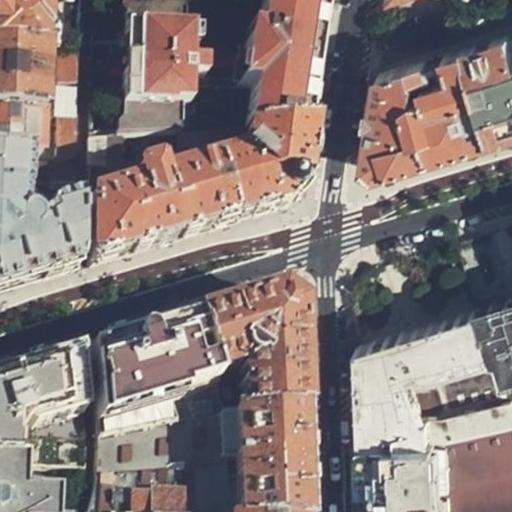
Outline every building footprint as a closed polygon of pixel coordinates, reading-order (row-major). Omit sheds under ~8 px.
[(49,25),(49,0),(0,0),(0,40),(46,43),(46,26),(49,25)] [(186,32),(187,2),(141,0),(129,0),(129,17),(124,16),(122,43),(127,43),(126,61),(125,78),(120,78),(118,122),(123,122),(122,138),(171,136),(179,135),(181,110),(188,110),(190,82),(205,83),(206,70),(206,68),(201,68),(202,56),(192,55),(193,33),(186,32)] [(129,0),(120,0),(119,10),(124,16),(129,17),(129,0)] [(331,0),(264,0),(264,6),(316,8),(323,9),(330,9),(331,0)] [(246,132),(303,128),(309,90),(317,43),(311,42),(316,8),(264,6),(261,6),(257,33),(247,31),(243,48),(237,86),(248,88),(241,131),(246,132)] [(317,43),(323,9),(316,8),(311,42),(317,43)] [(511,33),(467,47),(493,137),(511,131),(511,33)] [(127,43),(122,43),(117,47),(117,56),(121,60),(126,61),(127,43)] [(231,85),(237,86),(243,48),(238,47),(236,58),(233,72),(231,85)] [(365,164),(374,172),(493,137),(467,47),(444,53),(449,69),(452,69),(453,74),(424,82),(415,80),(416,77),(413,78),(412,73),(428,67),(426,59),(379,72),(376,94),(365,164)] [(0,111),(4,112),(5,118),(38,119),(41,54),(7,53),(7,57),(0,56),(0,111)] [(75,85),(77,56),(58,55),(56,85),(75,85)] [(236,58),(202,56),(201,68),(206,68),(206,70),(233,72),(236,58)] [(126,61),(121,60),(117,64),(116,74),(120,78),(125,78),(126,61)] [(74,120),(75,93),(64,93),(63,106),(49,106),(48,119),(74,120)] [(37,123),(38,119),(5,118),(0,117),(0,159),(25,160),(33,161),(36,161),(37,123)] [(38,119),(37,123),(55,125),(54,156),(74,156),(74,120),(48,119),(38,119)] [(113,139),(117,139),(122,138),(123,122),(118,122),(113,127),(113,139)] [(302,191),(311,128),(303,128),(246,132),(243,152),(249,157),(244,162),(237,157),(211,165),(228,229),(286,212),(294,202),(302,191)] [(233,143),(233,132),(202,133),(206,149),(233,143)] [(206,149),(202,133),(179,135),(171,136),(178,163),(209,160),(206,149)] [(84,140),(85,167),(100,168),(101,166),(117,165),(117,139),(113,139),(84,140)] [(0,296),(73,275),(74,202),(44,210),(43,215),(41,216),(42,219),(31,224),(31,221),(29,218),(26,216),(23,217),(20,218),(21,198),(23,197),(25,160),(0,159),(0,296)] [(32,184),(44,185),(46,162),(36,161),(33,161),(32,184)] [(44,185),(74,186),(74,163),(46,162),(44,185)] [(174,245),(228,229),(211,165),(157,181),(154,169),(149,168),(133,173),(130,177),(133,189),(85,202),(86,264),(86,266),(86,268),(87,268),(88,269),(90,270),(93,269),(174,245)] [(237,306),(193,320),(211,382),(233,376),(237,368),(242,370),(238,380),(240,419),(302,415),(299,354),(297,311),(276,295),(237,306)] [(511,300),(477,311),(490,354),(497,352),(506,381),(511,379),(511,300)] [(408,331),(358,345),(359,380),(362,444),(449,439),(511,425),(511,403),(511,397),(430,414),(409,415),(408,375),(420,372),(422,378),(490,358),(490,354),(477,311),(408,331)] [(85,352),(92,445),(221,420),(211,382),(193,320),(140,336),(85,352)] [(24,471),(79,474),(81,449),(72,356),(18,373),(0,377),(0,470),(6,471),(6,455),(4,454),(4,441),(0,436),(0,432),(2,431),(7,434),(12,433),(15,442),(23,441),(24,471)] [(240,419),(231,420),(235,511),(305,511),(304,470),(302,415),(240,419)] [(221,420),(92,445),(93,449),(89,494),(83,511),(235,511),(231,420),(221,420)] [(511,511),(511,425),(449,439),(362,444),(362,458),(364,511),(511,511)] [(44,511),(44,503),(11,502),(13,471),(6,471),(0,470),(0,511),(44,511)]
